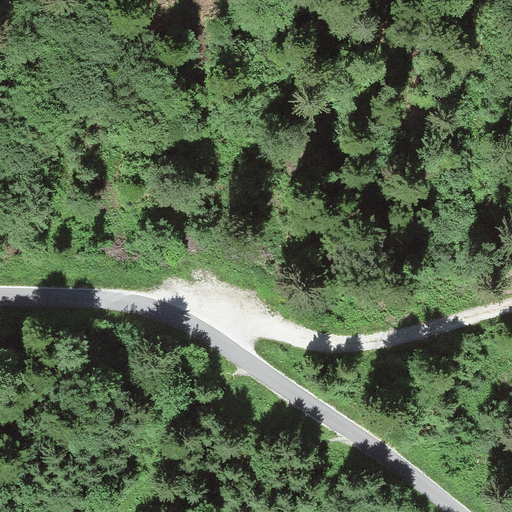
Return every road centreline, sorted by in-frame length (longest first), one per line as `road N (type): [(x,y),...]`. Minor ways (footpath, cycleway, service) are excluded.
road 1 (unclassified): [(0,296),(97,298),(174,315),(378,450),(456,511)]
road 2 (track): [(214,338),(246,324),(331,343),(371,342),(511,306)]
